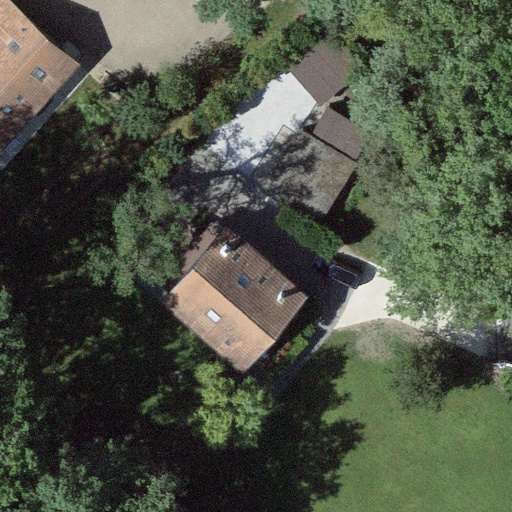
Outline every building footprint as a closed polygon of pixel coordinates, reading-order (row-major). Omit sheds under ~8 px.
[(0,0),(0,149),(82,59),(17,0),(0,0)] [(361,64),(324,25),(288,60),(325,98),(361,64)] [(367,129),(333,106),(320,124),(355,147),(367,129)] [(301,125),(264,188),(323,223),(360,160),(317,135),(301,125)] [(231,219),(165,292),(248,366),(313,292),(231,219)] [(10,345),(0,346),(0,384),(16,382),(10,345)]
